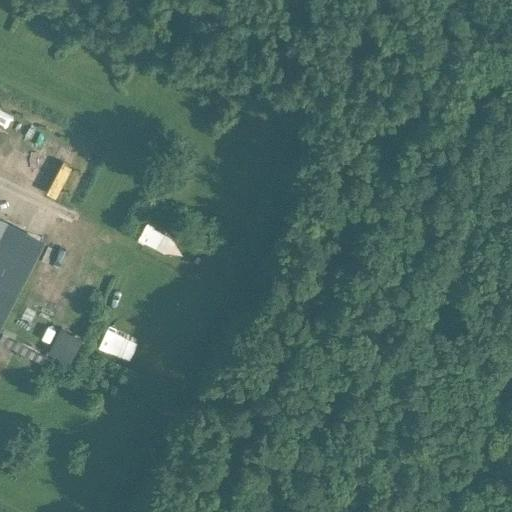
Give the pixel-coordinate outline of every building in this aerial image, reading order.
[(193,99),(186,110),(205,122),(212,112),(193,99)] [(18,179),(52,190),(67,145),(33,133),(18,179)] [(168,249),(174,237),(150,226),(144,239),(168,249)] [(111,292),(122,299),(133,282),(121,275),(111,292)] [(18,326),(13,344),(24,347),(29,329),(18,326)] [(156,359),(160,347),(138,340),(134,351),(156,359)] [(53,400),(68,420),(85,407),(69,388),(53,400)]
